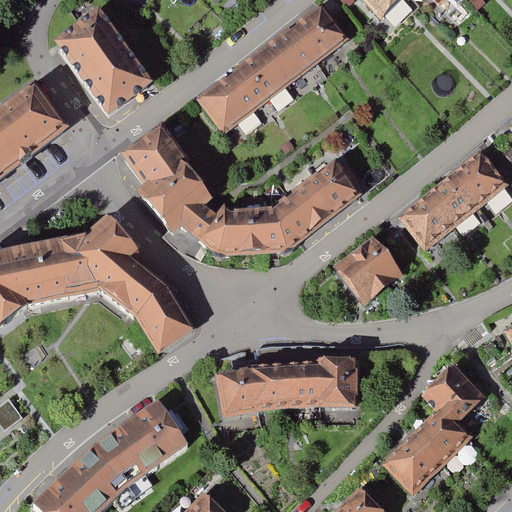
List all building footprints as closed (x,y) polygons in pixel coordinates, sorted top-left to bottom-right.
[(352,0),(377,27),(403,3),(400,0),(352,0)] [(315,8),(191,105),(220,142),(345,45),(315,8)] [(98,13),(54,46),(108,119),(152,86),(98,13)] [(24,87),(0,104),(0,177),(59,136),(24,87)] [(511,120),(500,132),(511,145),(511,120)] [(166,133),(126,163),(147,188),(141,198),(174,237),(182,230),(207,250),(218,259),(228,258),(281,254),(360,196),(333,163),(274,208),(224,209),(217,216),(201,202),(211,195),(188,158),(166,133)] [(477,155),(391,224),(419,259),(506,190),(477,155)] [(67,247),(0,259),(0,323),(8,317),(83,300),(120,323),(148,361),(188,336),(157,291),(91,227),(67,247)] [(369,240),(322,276),(353,317),(400,281),(369,240)] [(511,327),(495,338),(511,365),(511,327)] [(271,366),(203,382),(217,425),(346,412),(342,367),(271,366)] [(425,417),(374,471),(409,503),(465,444),(453,433),(476,408),(439,373),(410,403),(425,417)] [(93,443),(23,511),(22,511),(100,511),(105,508),(180,452),(152,408),(93,443)] [(211,511),(193,496),(179,511),(211,511)] [(367,511),(349,496),(334,511),(367,511)]
